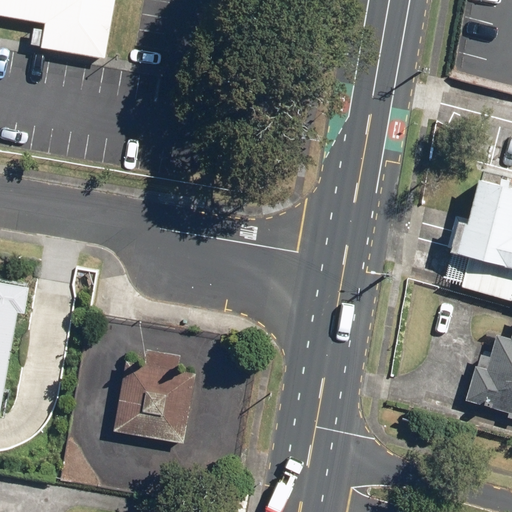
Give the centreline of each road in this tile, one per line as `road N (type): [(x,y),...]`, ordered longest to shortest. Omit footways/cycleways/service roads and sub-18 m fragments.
road 1 (residential): [(0,198),(344,258)]
road 2 (primary): [(389,0),(344,258)]
road 3 (residential): [(311,451),(511,508)]
road 4 (primary): [(344,258),(311,451)]
